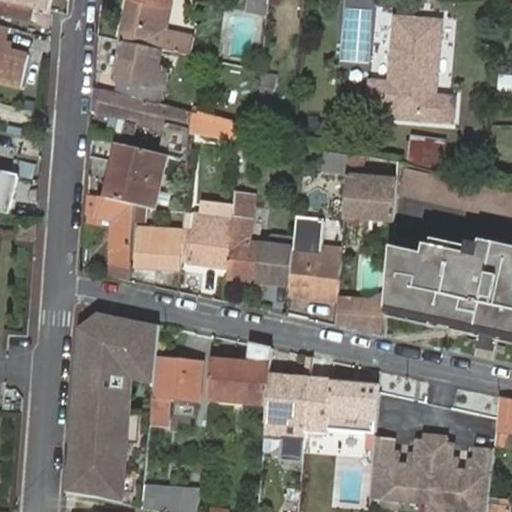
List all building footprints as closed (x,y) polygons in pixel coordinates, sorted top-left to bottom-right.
[(3,0),(0,13),(0,14),(30,22),(34,6),(48,10),(50,0),(3,0)] [(132,0),(124,40),(163,49),(194,55),(198,37),(169,31),(175,0),(132,0)] [(400,9),(396,59),(402,59),(405,34),(418,35),(421,10),(400,9)] [(402,59),(396,59),(394,87),(376,86),(373,108),(392,110),(391,122),(454,127),(458,101),(439,100),(444,11),(421,10),(418,35),(405,34),(402,59)] [(0,25),(0,80),(21,86),(29,55),(5,49),(10,28),(0,25)] [(158,73),(163,49),(124,40),(114,81),(166,92),(170,76),(158,73)] [(511,74),(497,73),(495,93),(511,94),(511,74)] [(194,113),(160,104),(159,107),(104,92),(99,112),(128,119),(125,130),(143,134),(146,124),(174,131),(168,157),(172,158),(185,161),(193,133),(194,113)] [(249,152),(251,128),(240,125),(238,159),(244,160),(244,152),(249,152)] [(107,201),(135,208),(156,213),(172,158),(168,157),(122,145),(107,201)] [(419,169),(437,173),(445,175),(447,148),(416,146),(414,168),(419,169)] [(0,209),(10,211),(16,170),(0,167),(0,209)] [(402,192),(434,200),(437,173),(419,169),(414,168),(409,167),(402,192)] [(437,173),(434,200),(511,218),(511,191),(445,175),(437,173)] [(346,222),(396,225),(400,182),(349,177),(346,222)] [(230,269),(230,280),(259,282),(261,249),(249,248),(251,200),(235,198),(234,218),(230,269)] [(111,263),(131,265),(135,208),(107,201),(103,199),(98,218),(106,219),(107,214),(112,216),(116,222),(115,246),(112,246),(111,263)] [(176,219),(187,221),(188,210),(177,209),(176,219)] [(184,266),(230,269),(234,218),(194,216),(192,233),(186,232),(184,266)] [(183,274),(184,266),(186,232),(187,221),(176,219),(176,222),(175,232),(140,229),(137,270),(183,274)] [(140,220),(140,229),(175,232),(176,222),(140,220)] [(297,221),(295,243),(304,242),(305,222),(297,221)] [(437,243),(435,248),(457,253),(459,248),(437,243)] [(428,273),(424,315),(433,317),(474,326),(499,332),(511,334),(511,250),(484,245),(481,253),(479,258),(457,253),(435,248),(430,248),(428,273)] [(388,307),(424,315),(428,273),(430,248),(428,247),(426,255),(394,248),(390,296),(388,307)] [(291,300),(340,303),(343,256),(335,256),(334,262),(314,260),(315,250),(295,248),(291,300)] [(459,248),(457,253),(479,258),(481,253),(459,248)] [(272,274),(271,297),(287,299),(289,276),(272,274)] [(357,304),(351,331),(385,338),(388,314),(388,307),(390,296),(375,305),(357,304)] [(340,303),(338,328),(351,331),(357,304),(340,303)] [(388,314),(424,322),(424,315),(388,307),(388,314)] [(97,313),(82,331),(69,496),(138,511),(140,493),(141,486),(148,424),(149,413),(127,411),(132,370),(153,372),(158,326),(97,313)] [(424,315),(424,322),(431,324),(433,317),(424,315)] [(433,317),(431,324),(473,333),(474,326),(433,317)] [(511,341),(511,334),(499,332),(499,339),(511,341)] [(249,365),(213,361),(209,400),(267,406),(271,378),(274,351),(251,346),(249,365)] [(335,364),(313,360),(311,379),(306,426),(317,428),(319,415),(330,417),(329,433),(377,437),(380,387),(333,384),(335,364)] [(157,392),(151,392),(149,409),(149,413),(148,424),(164,427),(167,400),(195,402),(198,366),(160,363),(157,392)] [(293,381),(271,378),(267,406),(263,439),(304,441),(306,426),(311,379),(293,378),(293,381)] [(511,402),(500,400),(497,448),(511,450),(511,402)] [(396,439),(377,437),(370,499),(428,505),(426,511),(490,511),(497,448),(475,446),(472,469),(454,467),(456,442),(416,438),(413,465),(394,463),(396,439)] [(314,452),(303,451),(302,463),(312,465),(314,452)] [(181,491),(141,486),(140,493),(180,499),(181,491)] [(140,493),(138,511),(144,511),(196,511),(199,493),(181,491),(180,499),(140,493)] [(490,511),(511,511),(511,505),(492,503),(490,511)]
